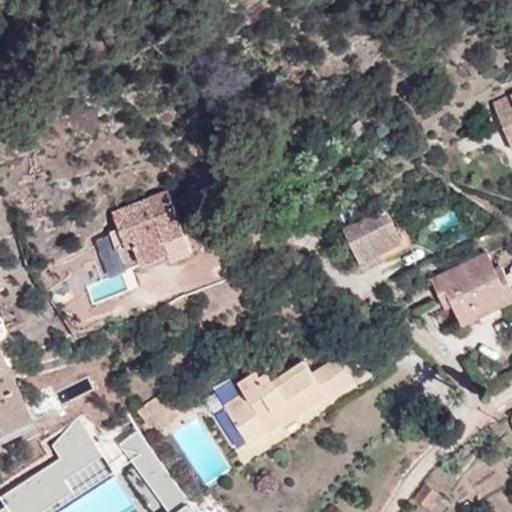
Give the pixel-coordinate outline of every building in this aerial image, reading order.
[(511,95),(493,104),(511,146),(511,95)] [(170,253),(173,260),(193,252),(169,191),(114,214),(127,247),(135,245),(142,264),(170,253)] [(398,232),(387,210),(346,231),(351,240),(366,268),(384,259),(406,248),(398,232)] [(412,248),(403,230),(398,232),(406,248),(384,259),(385,261),(412,248)] [(340,235),(344,244),(351,240),(346,231),(340,235)] [(455,305),(464,324),(480,317),(476,308),(511,290),(511,283),(504,266),(497,270),(489,252),(433,279),(447,308),(455,305)] [(480,317),(511,301),(511,290),(476,308),(480,317)] [(0,436),(35,420),(0,347),(0,436)] [(335,358),(314,373),(329,396),(351,382),(335,358)] [(276,382),(265,367),(240,383),(246,392),(225,405),(251,444),(305,408),(307,411),(329,396),(314,373),(306,361),(276,382)] [(246,392),(240,383),(237,378),(215,388),(225,405),(246,392)] [(172,398),(167,391),(138,411),(147,422),(154,432),(182,412),(172,398)] [(131,416),(132,421),(138,429),(147,422),(138,411),(131,416)] [(417,498),(429,508),(440,493),(428,484),(417,498)] [(433,511),(442,511),(451,501),(440,493),(429,508),(433,511)]
